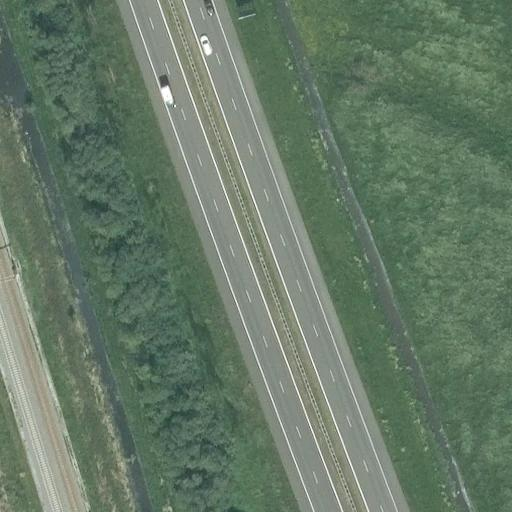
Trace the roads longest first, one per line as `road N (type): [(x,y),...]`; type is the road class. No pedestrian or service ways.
road 1 (motorway): [(390,511),(204,0)]
road 2 (motorway): [(144,0),(329,511)]
